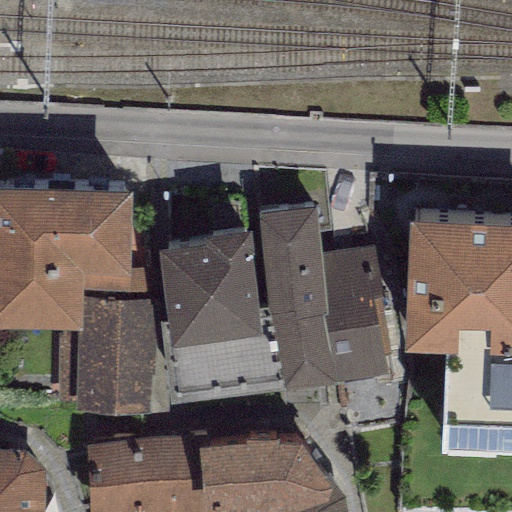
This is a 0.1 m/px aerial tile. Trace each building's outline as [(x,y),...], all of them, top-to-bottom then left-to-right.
[(0,157),(0,291),(61,293),(80,294),(80,274),(128,275),(129,259),(131,162),(0,157)] [(313,187),(257,195),(270,283),(264,284),(276,368),(277,374),(326,367),(324,357),(332,356),(323,291),(328,290),(321,242),(313,187)] [(511,194),(410,189),(404,314),(454,317),(456,289),(489,291),(488,314),(511,315),(511,194)] [(205,214),(155,221),(177,381),(276,368),(264,284),(260,285),(248,200),(204,206),(205,214)] [(373,234),(321,242),(328,290),(323,291),(332,356),(324,357),(326,367),(385,359),(384,346),(385,345),(376,282),(380,282),(373,234)] [(80,294),(61,293),(58,391),(147,394),(149,360),(153,360),(156,259),(129,259),(128,275),(80,274),(80,294)] [(511,323),(489,323),(488,365),(511,365),(511,323)] [(511,388),(442,386),(441,414),(511,416),(511,388)] [(198,420),(200,426),(203,496),(244,494),(244,500),(281,499),(281,486),(330,461),(334,458),(301,413),(277,413),(279,410),(245,412),(245,416),(198,420)] [(200,426),(98,430),(99,447),(87,448),(90,501),(203,496),(200,426)] [(0,511),(43,511),(45,447),(27,435),(0,434),(0,511)] [(330,461),(281,486),(281,499),(281,511),(350,511),(346,483),(330,461)] [(281,511),(281,499),(244,500),(243,511),(281,511)]
